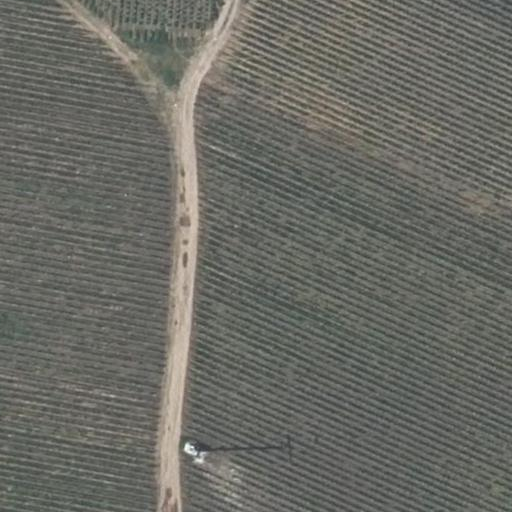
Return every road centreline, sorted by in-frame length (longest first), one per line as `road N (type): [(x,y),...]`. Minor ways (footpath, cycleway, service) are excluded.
road 1 (track): [(235,0),(176,128),(163,511)]
road 2 (track): [(176,128),(116,54),(58,0)]
